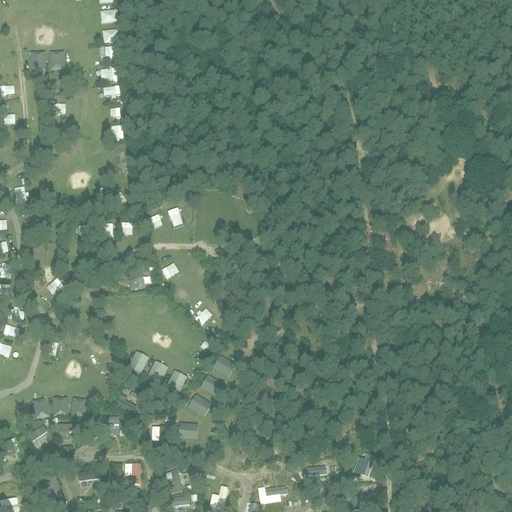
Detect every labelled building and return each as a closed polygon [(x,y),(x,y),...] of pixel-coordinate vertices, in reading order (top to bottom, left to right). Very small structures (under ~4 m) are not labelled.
[(105,0),(106,12),(121,11),(120,0),(105,0)] [(119,20),(108,20),(109,32),(119,31),(119,20)] [(118,67),(118,59),(105,58),(105,67),(118,67)] [(69,66),(60,67),(60,75),(69,75),(69,66)] [(108,87),(115,86),(115,90),(124,90),(124,75),(108,76),(108,87)] [(17,99),(17,88),(8,88),(7,99),(17,99)] [(112,98),(112,106),(121,106),(121,98),(112,98)] [(126,117),(118,117),(118,125),(126,125),(126,117)] [(21,174),(18,164),(9,166),(8,161),(3,162),(8,178),(21,174)] [(0,238),(10,238),(9,227),(0,227),(0,238)] [(117,228),(107,229),(108,243),(118,243),(117,228)] [(91,246),(89,232),(80,234),(82,248),(91,246)] [(39,268),(48,267),(47,252),(39,252),(39,268)] [(148,283),(137,284),(138,293),(149,292),(148,283)] [(135,320),(146,320),(146,303),(136,303),(135,320)] [(162,307),(159,316),(171,319),(173,310),(162,307)] [(173,328),(181,337),(192,326),(184,317),(173,328)] [(80,340),(91,340),(91,329),(80,329),(80,340)] [(66,368),(70,358),(57,354),(53,363),(66,368)] [(148,380),(156,363),(142,357),(134,374),(148,380)] [(0,379),(11,371),(8,367),(0,373),(0,379)] [(165,385),(174,375),(164,367),(156,377),(165,385)] [(63,385),(65,374),(50,370),(47,381),(63,385)] [(11,373),(4,376),(8,382),(14,379),(11,373)] [(179,379),(174,388),(185,394),(190,385),(179,379)] [(61,424),(72,425),(74,408),(62,407),(61,424)] [(90,423),(92,411),(82,409),(80,421),(90,423)] [(66,447),(74,447),(73,432),(65,432),(66,447)] [(51,434),(34,443),(39,452),(56,442),(51,434)] [(21,445),(14,447),(16,453),(23,451),(21,445)]
